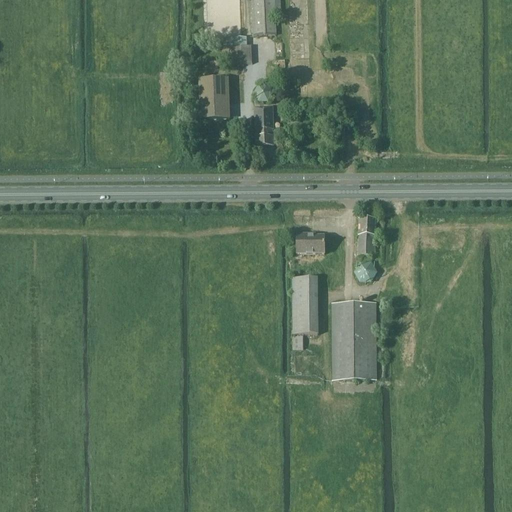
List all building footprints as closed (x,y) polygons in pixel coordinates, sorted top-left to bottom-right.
[(273,0),(252,0),(254,37),(275,36),(273,0)] [(199,81),(200,121),(230,120),(228,80),(199,81)] [(272,109),(254,109),(256,148),(274,147),(273,138),(284,138),(283,131),(273,132),(272,109)] [(375,257),(375,221),(359,220),(358,257),(375,257)] [(297,255),(325,255),(325,237),(308,237),(308,236),(297,236),(297,255)] [(293,336),(318,336),(318,279),(293,280),(293,336)] [(332,305),(333,382),(377,381),(376,305),(332,305)]
